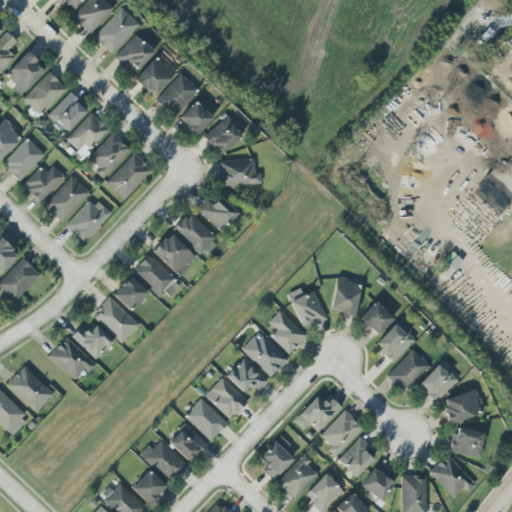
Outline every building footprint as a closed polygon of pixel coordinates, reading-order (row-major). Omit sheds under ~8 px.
[(81,0),(72,9),(64,2),(59,6),(53,0),(81,0)] [(102,0),(112,9),(88,33),(71,16),(86,0),(102,0)] [(120,7),(138,25),(110,54),(91,37),(120,7)] [(0,71),(0,36),(4,32),(15,42),(7,50),(14,57),(0,71)] [(134,35),(153,52),(134,73),(125,65),(122,67),(113,58),(134,35)] [(152,95),(146,88),(144,90),(132,80),(161,51),(171,61),(168,65),(175,72),(152,95)] [(4,75),(26,52),(35,61),(33,63),(42,72),(19,95),(12,88),(14,85),(4,75)] [(21,99),(47,72),(65,90),(39,116),(21,99)] [(179,73),(197,90),(174,116),(164,107),(162,109),(153,101),(179,73)] [(67,131),(63,131),(46,115),(68,92),(76,100),(74,102),(85,112),(67,131)] [(193,101),(211,118),(196,135),(191,131),(189,132),(184,128),(186,126),(177,118),(193,101)] [(89,149),(83,143),(76,151),(64,139),(90,112),(107,130),(89,149)] [(220,153),(214,147),(212,149),(202,137),(227,115),(235,124),(231,127),(240,137),(220,153)] [(0,121),(3,118),(11,126),(8,128),(19,138),(0,158),(0,121)] [(88,158),(111,133),(121,142),(120,143),(128,150),(101,179),(95,172),(99,168),(88,158)] [(3,162),(25,138),(43,155),(18,182),(5,170),(8,167),(3,162)] [(122,200),(103,182),(132,153),(150,171),(122,200)] [(259,184),(258,173),(253,174),(252,159),(216,161),(217,187),(259,184)] [(22,183),(38,167),(44,173),(51,165),(63,176),(39,202),(26,190),(27,188),(22,183)] [(60,223),(42,206),(70,176),(88,193),(60,223)] [(206,200),(210,203),(217,196),(236,213),(219,232),(196,210),(206,200)] [(63,226),(87,200),(93,206),(96,202),(109,214),(81,244),(63,226)] [(214,237),(197,255),(170,230),(177,221),(179,222),(183,217),(186,219),(190,215),(214,237)] [(186,265),(183,263),(173,273),(150,251),(162,239),(164,240),(170,235),(193,257),(186,265)] [(0,239),(11,250),(9,252),(15,257),(0,272),(0,239)] [(145,256),(149,259),(151,258),(172,278),(171,280),(177,287),(168,297),(163,293),(157,298),(130,272),(145,256)] [(444,278),(461,262),(456,256),(438,272),(444,278)] [(0,289),(0,279),(20,258),(38,275),(13,302),(0,289)] [(145,293),(128,311),(111,296),(119,287),(118,286),(122,281),(124,282),(129,277),(145,293)] [(335,277),(345,279),(345,282),(356,284),(356,287),(359,288),(352,317),(339,314),(340,311),(328,309),(335,277)] [(285,295),(298,288),(301,295),(303,294),(304,295),(311,291),(325,319),(314,325),(311,318),(299,324),(285,295)] [(119,344),(92,319),(98,312),(95,310),(107,297),(137,325),(119,344)] [(363,323),(361,324),(365,329),(367,327),(376,336),(392,319),(373,301),(357,318),(363,323)] [(267,323),(277,311),(304,336),(287,355),(268,336),(274,329),(267,323)] [(374,343),(392,324),(393,325),(398,320),(409,331),(407,333),(413,340),(391,363),(378,351),(380,348),(374,343)] [(94,359),(70,337),(79,327),(84,331),(86,328),(89,331),(94,326),(111,342),(94,359)] [(269,377),(276,370),(277,371),(287,360),(261,336),(257,340),(253,336),(240,350),(269,377)] [(83,369),(87,373),(93,366),(65,338),(60,344),(59,343),(47,356),(72,380),(83,369)] [(384,377),(410,349),(428,366),(412,383),(411,382),(401,393),(384,377)] [(224,376),(241,392),(246,387),(248,388),(250,387),(256,392),(267,381),(242,358),(224,376)] [(433,403),(455,380),(448,373),(446,375),(436,365),(415,386),(433,403)] [(22,367),(51,395),(35,413),(5,385),(22,367)] [(220,378),(246,402),(234,415),(232,414),(227,419),(203,396),(220,378)] [(443,408),(445,407),(443,400),(474,389),(477,398),(479,397),(483,411),(479,413),(479,414),(448,424),(443,408)] [(0,425),(11,436),(24,422),(20,418),(23,414),(0,392),(0,425)] [(293,421),(302,430),(308,425),(317,433),(339,408),(329,398),(326,402),(322,400),(320,403),(314,397),(293,421)] [(182,416),(199,399),(225,424),(209,442),(182,416)] [(343,410),(351,417),(350,419),(361,429),(334,457),(326,451),(330,446),(319,436),(343,410)] [(182,423),(205,445),(186,464),(167,446),(168,444),(167,443),(177,432),(175,430),(182,423)] [(447,451),(478,458),(481,448),(478,448),(482,433),(457,428),(455,432),(452,431),(447,451)] [(278,436),(288,445),(283,451),(291,459),(276,475),(271,480),(260,471),(265,466),(257,458),(278,436)] [(358,437),(368,447),(364,453),(371,460),(354,477),(337,460),(358,437)] [(158,441),(185,466),(167,484),(137,455),(146,445),(151,450),(158,441)] [(302,454),(309,460),(305,465),(316,475),(292,501),(280,491),(282,489),(274,481),(302,454)] [(427,472),(446,455),(473,485),(465,492),(462,488),(451,498),(427,472)] [(376,463),(387,471),(383,477),(392,483),(379,501),(359,486),(376,463)] [(164,486),(156,495),(157,497),(154,500),(152,499),(147,505),(130,489),(147,471),(164,486)] [(323,474),(341,491),(321,511),(318,511),(310,504),(312,502),(304,494),(323,474)] [(399,511),(399,476),(416,476),(417,478),(424,478),(424,511),(399,511)] [(111,491),(106,487),(100,494),(104,498),(99,503),(109,511),(141,511),(145,509),(118,483),(111,491)] [(365,511),(350,494),(333,508),(337,511),(365,511)] [(225,511),(216,503),(207,511),(225,511)]
